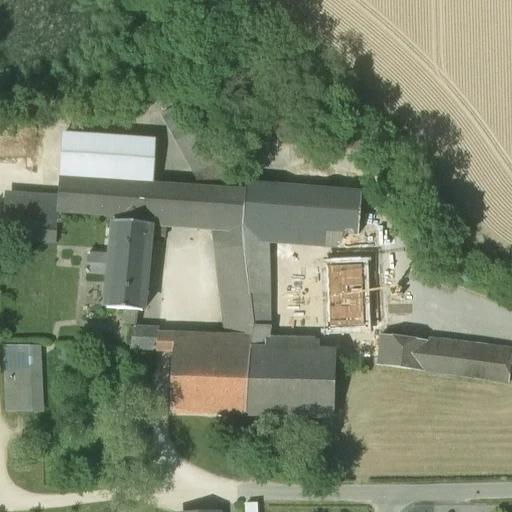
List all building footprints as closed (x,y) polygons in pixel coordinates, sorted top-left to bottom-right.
[(161,112),(204,190),(234,192),(186,100),(161,112)] [(153,141),(61,135),(58,180),(114,183),(150,186),(151,186),(153,141)] [(114,183),(58,180),(57,197),(56,213),(114,217),(165,220),(219,224),(242,225),(245,193),(234,192),(204,190),(151,186),(150,186),(114,183)] [(245,193),(242,225),(254,225),(265,226),(322,231),(359,234),(362,193),(246,184),(245,193)] [(57,197),(4,193),(2,219),(55,223),(56,213),(57,197)] [(165,220),(114,217),(113,223),(149,226),(148,237),(163,238),(165,220)] [(55,223),(2,219),(1,241),(55,244),(57,223),(55,223)] [(149,226),(113,223),(111,256),(88,254),(87,274),(109,276),(108,283),(105,309),(122,310),(121,322),(133,323),(133,328),(135,329),(137,310),(142,312),(148,237),(149,226)] [(242,225),(219,224),(230,330),(253,331),(254,327),(253,318),(245,251),(242,225)] [(252,251),(254,225),(242,225),(245,251),(252,251)] [(254,225),(252,251),(266,251),(265,226),(254,225)] [(322,231),(325,267),(360,266),(359,234),(322,231)] [(267,327),(266,251),(252,251),(245,251),(253,318),(259,317),(261,327),(267,327)] [(360,266),(325,267),(326,296),(317,296),(318,307),(327,306),(329,328),(329,329),(337,329),(345,328),(354,328),(364,328),(360,266)] [(109,276),(87,274),(86,281),(108,283),(109,276)] [(329,328),(319,328),(318,353),(265,351),(267,327),(261,327),(259,317),(253,318),(254,327),(253,331),(251,341),(246,414),(334,416),(336,363),(336,343),(337,329),(329,329),(329,328)] [(319,328),(267,327),(265,351),(318,353),(319,328)] [(135,329),(133,328),(130,349),(158,350),(158,330),(135,329)] [(345,343),(336,343),(336,363),(376,369),(377,366),(380,335),(364,328),(354,328),(354,343),(345,343)] [(345,328),(337,329),(336,343),(345,343),(345,328)] [(345,328),(345,343),(354,343),(354,328),(345,328)] [(219,340),(251,341),(253,331),(230,330),(158,330),(158,350),(174,349),(219,351),(219,340)] [(423,372),(428,341),(380,335),(377,366),(423,372)] [(219,340),(219,351),(174,349),(170,411),(246,414),(251,341),(219,340)] [(511,352),(428,341),(423,372),(507,382),(510,364),(511,352)] [(29,348),(5,348),(8,412),(32,413),(29,348)] [(246,503),(246,511),(258,511),(258,503),(246,503)]
